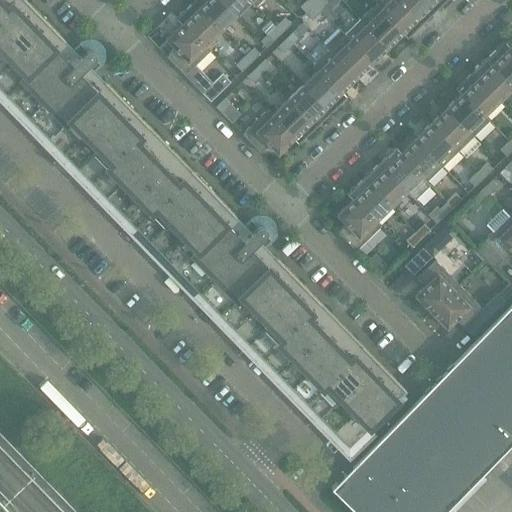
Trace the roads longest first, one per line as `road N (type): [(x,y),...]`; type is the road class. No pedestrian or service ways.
road 1 (secondary): [(0,225),(278,511)]
road 2 (residential): [(284,206),(494,0)]
road 3 (residential): [(284,206),(109,27)]
road 4 (residential): [(426,351),(284,206)]
